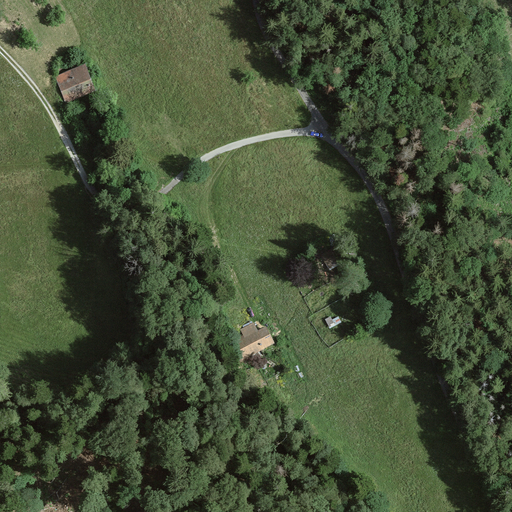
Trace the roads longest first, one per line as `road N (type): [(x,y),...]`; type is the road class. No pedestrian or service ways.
road 1 (residential): [(257,0),(279,57),(379,200),(496,511)]
road 2 (track): [(198,162),(140,201),(97,197),(49,106),(0,47)]
road 3 (track): [(325,129),(254,139),(198,162),(169,162),(139,155),(89,110)]
